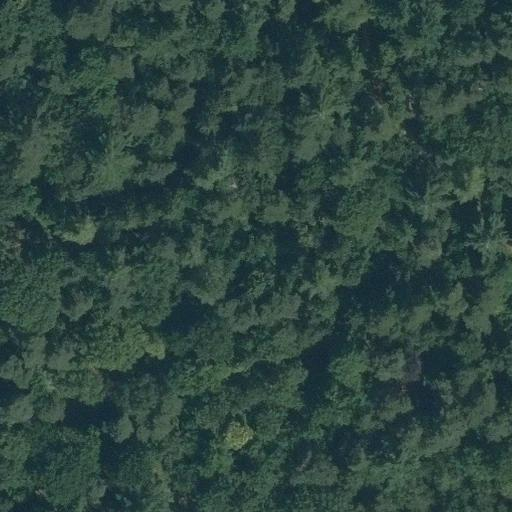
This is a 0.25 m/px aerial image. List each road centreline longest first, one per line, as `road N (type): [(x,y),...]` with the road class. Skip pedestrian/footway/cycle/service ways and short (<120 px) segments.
road 1 (track): [(196,511),(0,215)]
road 2 (track): [(511,256),(497,227),(376,92),(362,0)]
